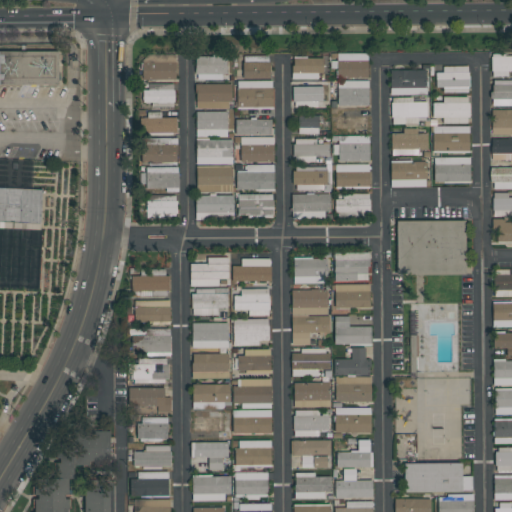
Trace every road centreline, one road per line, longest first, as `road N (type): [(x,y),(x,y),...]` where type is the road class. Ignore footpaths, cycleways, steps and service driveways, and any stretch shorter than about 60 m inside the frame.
road 1 (tertiary): [(107,17),(104,242),(73,336),(0,464)]
road 2 (residential): [(185,61),(181,511)]
road 3 (residential): [(477,62),(484,511)]
road 4 (primary): [(107,17),(511,13)]
road 5 (residential): [(377,238),(376,61),(477,62)]
road 6 (residential): [(104,242),(377,238)]
road 7 (residential): [(377,238),(381,511)]
road 8 (residential): [(282,240),(283,511)]
road 9 (residential): [(281,60),(282,240)]
